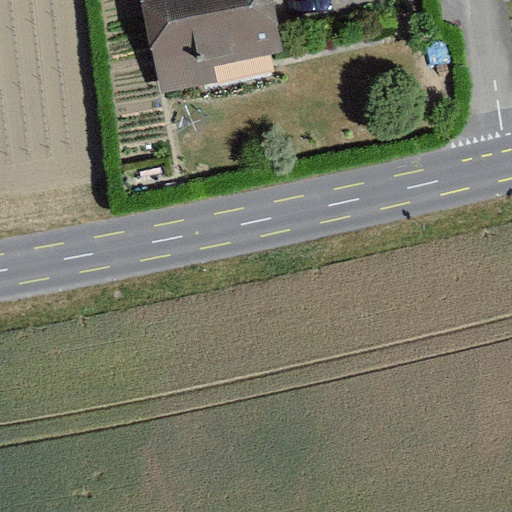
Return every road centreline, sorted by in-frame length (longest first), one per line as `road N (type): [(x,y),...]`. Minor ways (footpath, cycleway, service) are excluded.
road 1 (tertiary): [(0,271),(506,166)]
road 2 (residential): [(506,166),(486,0)]
